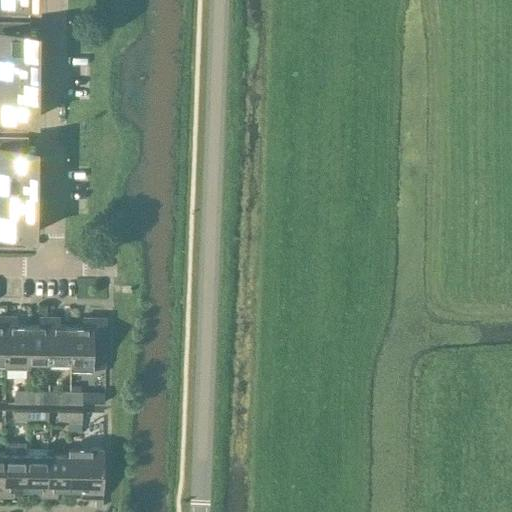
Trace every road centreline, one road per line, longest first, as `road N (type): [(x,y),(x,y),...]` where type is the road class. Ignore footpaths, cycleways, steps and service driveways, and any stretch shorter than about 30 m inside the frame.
road 1 (tertiary): [(219,0),(198,511)]
road 2 (residential): [(54,268),(57,0)]
